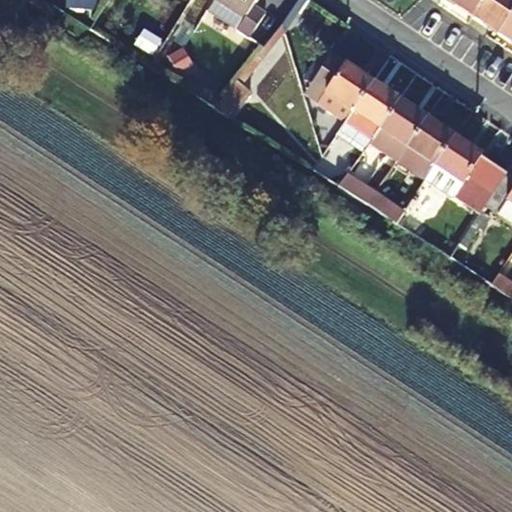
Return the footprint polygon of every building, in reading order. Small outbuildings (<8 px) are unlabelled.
[(259,0),(211,0),(205,10),(250,40),(267,14),(256,7),(259,0)] [(445,0),(470,16),(480,0),(445,0)] [(499,34),(511,13),(511,0),(480,0),(470,16),(499,34)] [(511,13),(499,34),(511,42),(511,13)] [(355,111),(373,84),(346,66),(333,61),(317,86),(355,111)] [(338,137),(366,156),(373,145),(401,102),(373,84),(355,111),(338,137)] [(400,163),(428,121),(401,102),(373,145),(400,163)] [(438,165),(456,138),(428,121),(400,163),(427,181),(438,165)] [(438,165),(490,201),(497,191),(509,174),(456,138),(438,165)] [(511,202),(511,168),(509,174),(497,191),(511,202)] [(371,208),(380,195),(352,177),(344,191),(371,208)] [(398,226),(406,212),(380,195),(371,208),(398,226)]
